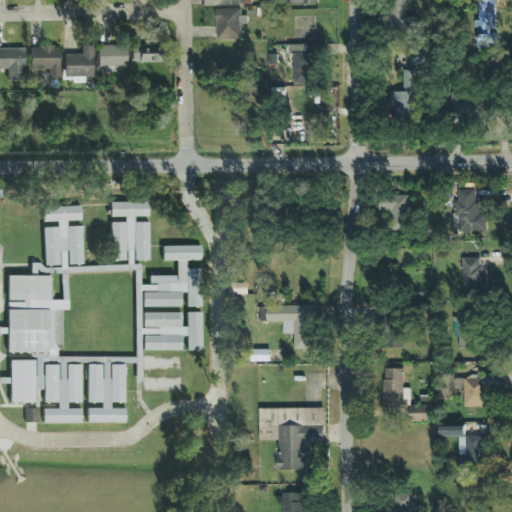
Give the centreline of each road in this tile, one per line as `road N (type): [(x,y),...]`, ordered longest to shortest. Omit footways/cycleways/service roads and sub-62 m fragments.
road 1 (residential): [(359,0),(363,163),(351,288),(351,511)]
road 2 (tertiary): [(0,165),(511,161)]
road 3 (residential): [(185,10),(0,14)]
road 4 (residential): [(184,0),(190,165)]
